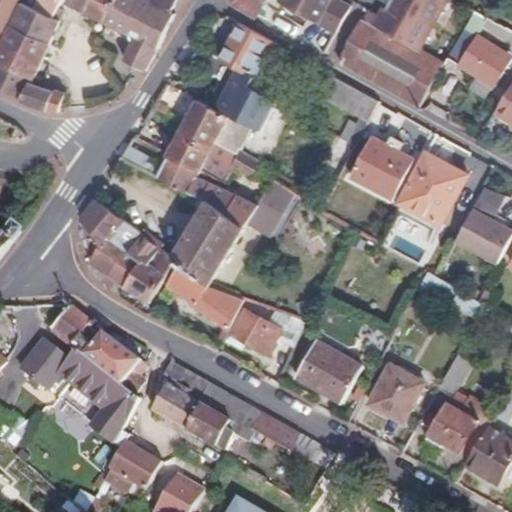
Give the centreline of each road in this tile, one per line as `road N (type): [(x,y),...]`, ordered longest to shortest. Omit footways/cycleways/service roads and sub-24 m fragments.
road 1 (residential): [(25,253),(129,327),(471,511)]
road 2 (residential): [(216,0),(511,166)]
road 3 (tertiary): [(94,156),(141,100),(203,0)]
road 4 (unknown): [(70,141),(82,110),(75,16)]
road 5 (unknown): [(169,349),(151,395),(151,440),(176,457)]
